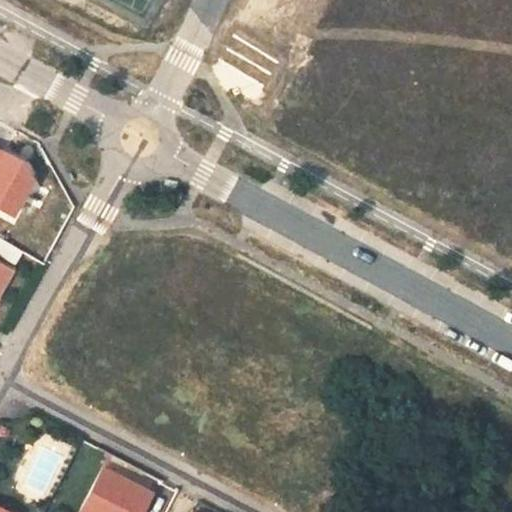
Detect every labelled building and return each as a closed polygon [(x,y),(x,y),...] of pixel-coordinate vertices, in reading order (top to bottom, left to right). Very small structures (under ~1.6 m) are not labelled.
[(0,149),(0,208),(16,215),(37,164),(0,149)] [(10,218),(2,233),(40,253),(48,238),(10,218)] [(0,252),(14,262),(22,251),(0,236),(0,252)] [(94,471),(78,497),(104,511),(134,511),(143,496),(94,471)] [(71,509),(75,511),(104,511),(78,497),(71,509)]
